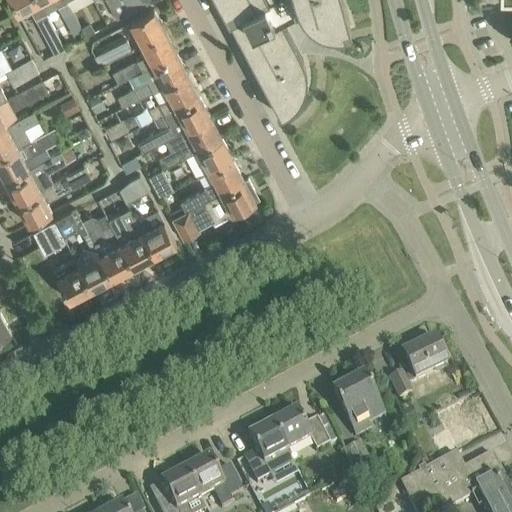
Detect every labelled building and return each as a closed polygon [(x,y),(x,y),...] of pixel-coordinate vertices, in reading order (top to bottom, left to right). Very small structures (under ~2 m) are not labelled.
[(30,6),(55,52),(65,46),(46,10),(39,0),(11,0),(18,12),(30,6)] [(39,0),(46,10),(65,0),(39,0)] [(107,0),(117,18),(128,12),(121,0),(107,0)] [(148,0),(121,0),(128,12),(149,2),(148,0)] [(343,0),(219,0),(281,115),(290,109),(296,103),(303,94),(305,87),(306,80),(306,70),(303,58),(278,12),(298,4),(307,16),(312,20),(329,27),(342,26),(350,24),(343,0)] [(131,21),(142,42),(165,30),(154,8),(131,21)] [(64,17),(73,34),(82,29),(74,13),(64,17)] [(177,51),(165,30),(142,42),(148,55),(113,72),(118,82),(142,69),(177,51)] [(95,54),(100,64),(132,48),(126,38),(95,54)] [(0,45),(0,73),(15,65),(3,44),(0,45)] [(188,72),(177,51),(142,69),(148,80),(128,90),(134,100),(165,85),(188,72)] [(0,78),(8,74),(13,85),(39,71),(32,57),(0,74),(0,78)] [(165,112),(199,93),(188,72),(165,85),(171,96),(149,107),(154,117),(165,112)] [(7,97),(13,110),(49,91),(42,78),(7,97)] [(211,115),(199,93),(165,112),(171,123),(138,141),(143,151),(187,127),(211,115)] [(80,108),(74,96),(63,101),(69,113),(80,108)] [(0,113),(0,128),(34,111),(34,110),(6,125),(0,113)] [(0,128),(0,155),(31,139),(25,127),(39,119),(34,111),(0,128)] [(133,113),(124,118),(129,127),(138,122),(133,113)] [(222,136),(211,115),(187,127),(193,138),(159,156),(165,166),(178,159),(222,136)] [(0,155),(0,168),(6,180),(29,167),(51,155),(46,146),(59,139),(54,126),(31,139),(0,155)] [(197,176),(210,169),(233,157),(222,136),(186,155),(197,176)] [(6,180),(17,201),(59,177),(54,166),(64,161),(59,152),(29,167),(6,180)] [(185,209),(244,178),(233,157),(210,169),(215,179),(204,185),(205,187),(180,200),(185,209)] [(17,201),(29,223),(52,210),(47,200),(92,176),(86,164),(17,201)] [(162,167),(148,175),(160,196),(174,189),(162,167)] [(120,188),(126,201),(148,190),(140,174),(129,179),(120,188)] [(256,200),(244,178),(172,217),(183,238),(200,229),(199,227),(213,220),(214,222),(256,200)] [(108,218),(133,266),(154,254),(136,219),(129,207),(108,218)] [(83,233),(87,231),(81,219),(75,208),(55,219),(64,235),(76,229),(83,233)] [(136,219),(154,254),(177,243),(167,225),(158,208),(136,219)] [(133,266),(108,218),(105,213),(97,217),(92,214),(81,219),(87,231),(94,242),(112,277),(133,266)] [(33,231),(45,253),(67,241),(64,235),(55,219),(33,231)] [(78,251),(73,253),(91,288),(112,277),(94,242),(90,244),(89,248),(85,247),(82,248),(81,251),(78,251)] [(53,268),(70,300),(91,288),(74,257),(53,268)] [(0,310),(0,336),(11,331),(0,310)] [(408,386),(448,367),(435,340),(403,356),(410,371),(390,380),(399,399),(412,393),(408,386)] [(339,405),(346,420),(348,419),(357,436),(372,428),(369,422),(383,415),(377,404),(379,403),(371,388),(370,389),(364,377),(333,392),(340,405),(339,405)] [(464,398),(437,412),(458,452),(485,438),(464,398)] [(416,420),(410,408),(401,413),(407,425),(416,420)] [(297,412),(273,425),(288,453),(311,441),(317,452),(337,441),(324,417),(305,427),(297,412)] [(288,453),(273,425),(249,437),(257,453),(245,459),(258,484),(271,478),(268,472),(292,460),(288,453)] [(361,443),(343,453),(354,475),(372,466),(361,443)] [(457,455),(401,484),(415,511),(432,511),(449,503),(452,508),(479,494),(487,511),(511,511),(511,501),(508,495),(511,493),(511,491),(493,455),(464,470),(457,455)] [(210,459),(186,471),(201,500),(214,493),(222,509),(233,503),(231,498),(243,492),(230,467),(218,474),(210,459)] [(170,499),(157,506),(160,511),(207,511),(201,500),(186,471),(162,484),(170,499)] [(342,490),(332,494),(337,503),(346,498),(342,490)] [(145,511),(138,497),(109,511),(145,511)]
